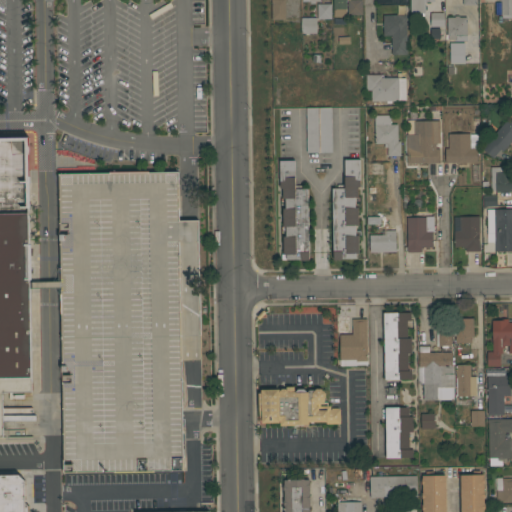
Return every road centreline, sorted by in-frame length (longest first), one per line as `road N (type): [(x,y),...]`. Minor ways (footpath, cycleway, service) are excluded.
road 1 (residential): [(230,0),(238,511)]
road 2 (residential): [(511,285),(235,289)]
